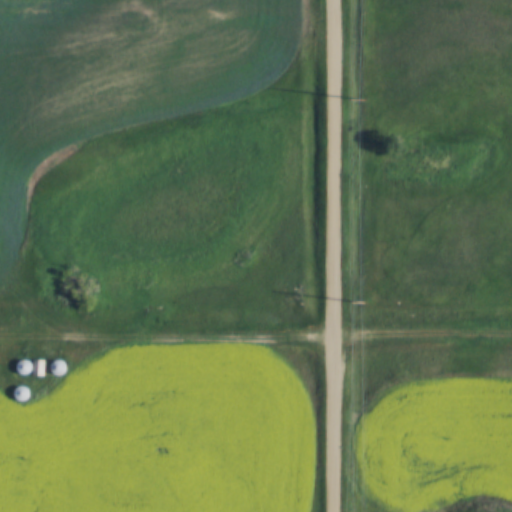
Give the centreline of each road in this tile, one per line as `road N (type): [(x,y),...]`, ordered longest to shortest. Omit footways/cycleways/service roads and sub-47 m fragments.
road 1 (track): [(511,333),(192,342),(0,336)]
road 2 (residential): [(334,511),(334,0)]
